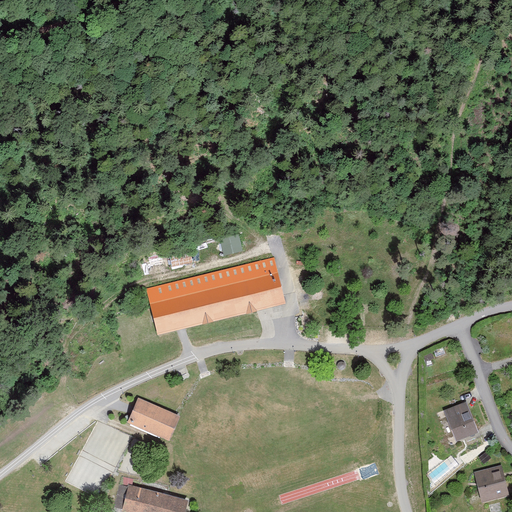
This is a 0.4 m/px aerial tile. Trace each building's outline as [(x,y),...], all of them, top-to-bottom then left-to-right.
[(223,236),(226,253),(244,250),(241,233),(223,236)] [(274,257),(148,291),(159,331),(285,298),(274,257)] [(181,417),(140,399),(130,424),(170,441),(181,417)] [(469,403),(446,412),(459,442),(481,433),(469,403)] [(504,467),(477,473),(484,503),(511,496),(504,467)] [(186,511),(189,501),(130,487),(125,511),(128,511),(186,511)]
